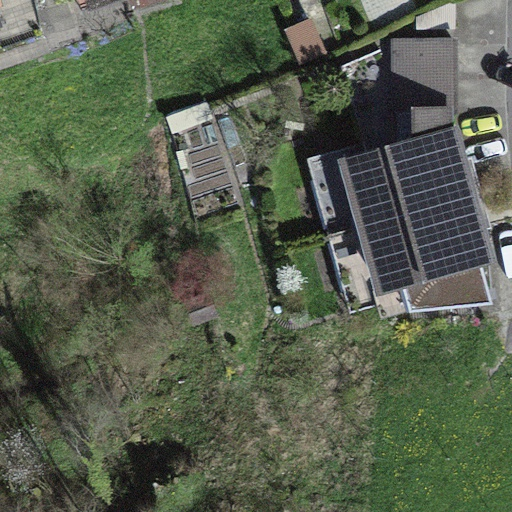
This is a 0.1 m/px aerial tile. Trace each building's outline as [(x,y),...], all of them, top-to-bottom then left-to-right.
[(0,0),(0,54),(44,39),(33,0),(0,0)] [(84,0),(89,13),(128,0),(84,0)] [(457,1),(416,19),(416,32),(457,32),(457,1)] [(327,54),(311,20),(284,31),(300,68),(327,54)] [(385,150),(339,164),(374,299),(405,294),(410,316),(494,307),(479,270),(498,265),(458,129),(455,129),(454,116),(458,115),(458,42),(393,40),(393,114),(385,114),(385,150)]
